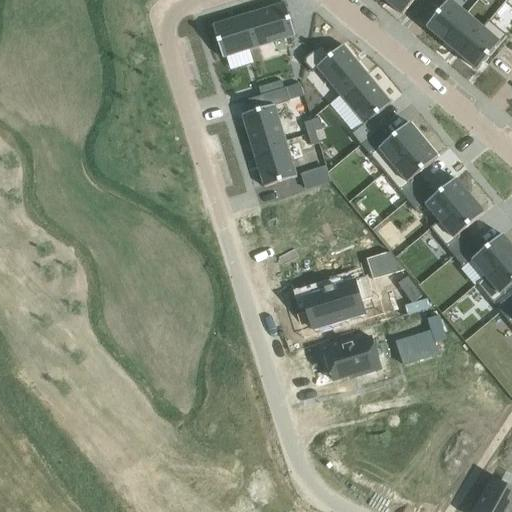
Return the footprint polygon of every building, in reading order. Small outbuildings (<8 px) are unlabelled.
[(386,0),(386,1),(403,16),(416,0),(386,0)] [(449,0),(426,27),(444,42),(467,15),(449,0)] [(286,4),(249,15),(259,47),(296,36),(286,4)] [(249,15),(213,26),(223,58),(259,47),(249,15)] [(467,15),(444,42),(460,56),(483,28),(467,15)] [(483,28),(460,56),(478,71),(507,36),(489,20),(483,28)] [(306,58),(305,64),(313,73),(317,70),(318,69),(341,96),(368,74),(343,45),(331,55),(322,45),(306,58)] [(368,74),(341,96),(365,125),(353,135),(362,146),(381,129),(373,119),(392,103),(368,74)] [(282,81),(271,85),(273,92),(285,89),(282,81)] [(271,85),(259,88),(262,96),(273,92),(271,85)] [(275,105),(242,115),(254,152),(286,142),(275,105)] [(320,118),(312,121),(316,132),(323,130),(320,118)] [(312,121),(305,123),(308,135),(316,132),(312,121)] [(381,129),(362,146),(385,174),(424,141),(410,123),(390,140),(381,129)] [(316,132),(308,135),(312,146),(319,144),(316,132)] [(424,141),(385,174),(408,201),(416,194),(428,185),(419,175),(439,158),(425,141),(424,141)] [(286,142),(254,152),(265,188),(297,178),(286,142)] [(326,167),(301,175),(306,191),(331,183),(326,167)] [(416,194),(408,201),(417,212),(425,205),(439,221),(440,222),(471,196),(457,180),(456,179),(436,196),(428,185),(416,194)] [(440,222),(431,229),(454,257),(463,250),(464,250),(474,241),(465,230),(485,214),(471,196),(440,222)] [(324,225),(318,203),(293,211),(297,224),(297,225),(299,224),(299,225),(300,225),(302,232),(286,236),(296,268),(341,254),(332,222),(324,225)] [(463,250),(454,257),(463,268),(472,261),(486,278),(511,256),(511,245),(503,235),(500,237),(483,251),(474,241),(464,250),(463,250)] [(374,280),(404,270),(390,253),(368,260),(374,280)] [(511,256),(486,278),(478,285),(501,313),(510,305),(511,303),(511,286),(511,285),(511,256)] [(325,292),(305,298),(309,312),(309,313),(315,331),(364,316),(360,303),(374,298),(368,276),(347,282),(324,289),(325,292)] [(511,303),(510,305),(501,313),(504,316),(511,326),(511,303)] [(431,329),(397,340),(404,363),(438,352),(431,329)] [(371,337),(325,351),(334,382),(352,377),(353,380),(381,371),(371,337)] [(368,411),(341,419),(350,450),(397,435),(396,433),(387,406),(401,402),(396,385),(363,396),(368,411)] [(511,511),(511,488),(494,479),(475,511),(511,511)]
